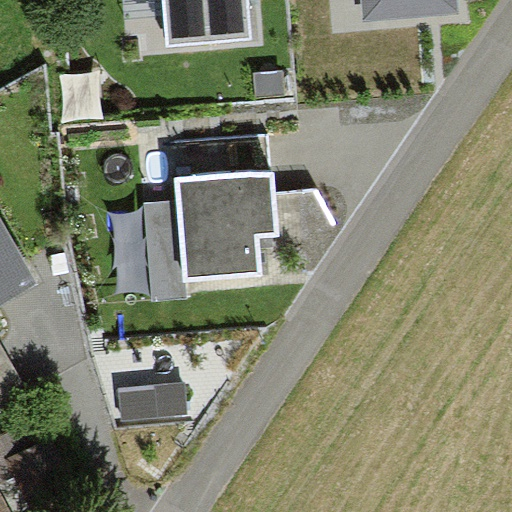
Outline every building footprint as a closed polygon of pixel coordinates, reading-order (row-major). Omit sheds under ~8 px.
[(253,0),(122,0),(129,65),(258,51),(253,0)] [(362,0),(364,12),(444,4),(443,0),(362,0)] [(269,169),(180,177),(188,277),(260,271),(258,235),(274,233),(269,169)] [(0,232),(0,282),(22,269),(0,232)] [(43,438),(5,455),(22,493),(60,477),(43,438)]
